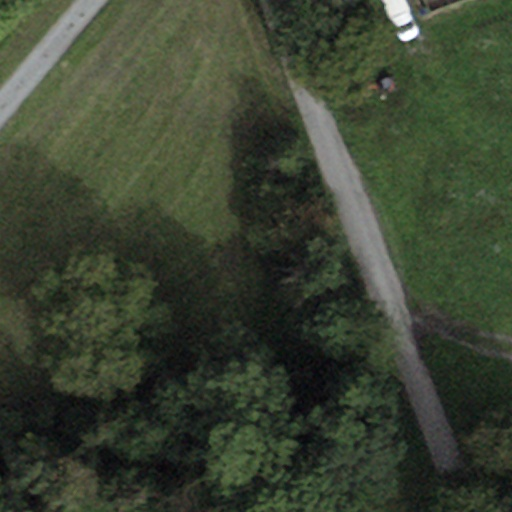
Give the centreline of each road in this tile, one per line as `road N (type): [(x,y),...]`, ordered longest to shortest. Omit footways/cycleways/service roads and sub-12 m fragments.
road 1 (unclassified): [(276,0),(465,511)]
road 2 (track): [(0,101),(91,0)]
